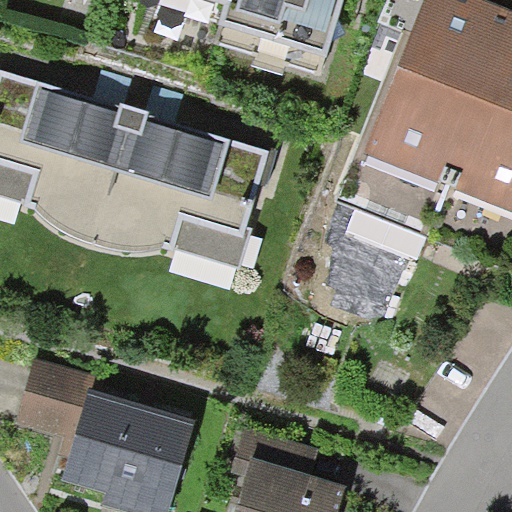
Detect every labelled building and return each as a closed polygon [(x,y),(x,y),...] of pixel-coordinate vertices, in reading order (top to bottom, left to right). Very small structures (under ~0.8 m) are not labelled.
[(212,44),(318,75),(340,0),(156,0),(220,19),(212,44)] [(511,235),(511,32),(426,0),(418,0),(352,175),(511,235)] [(60,243),(96,255),(134,111),(0,77),(0,202),(28,211),(60,243)] [(275,149),(134,111),(96,255),(135,262),(168,257),(241,268),(275,149)] [(49,492),(117,511),(168,511),(195,423),(103,396),(109,377),(41,357),(23,418),(67,431),(49,492)] [(335,511),(342,488),(308,478),(317,446),(246,426),(234,468),(249,472),(237,511),(335,511)]
